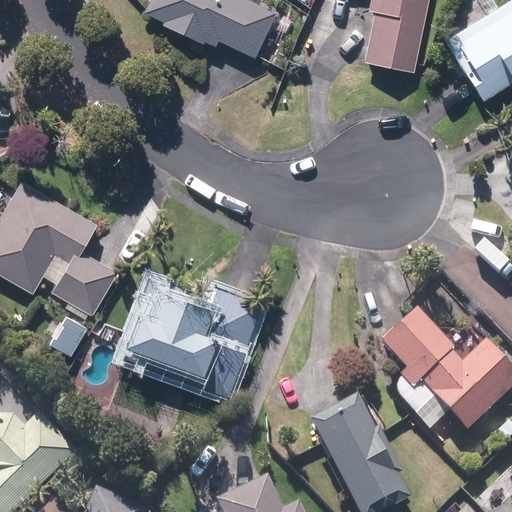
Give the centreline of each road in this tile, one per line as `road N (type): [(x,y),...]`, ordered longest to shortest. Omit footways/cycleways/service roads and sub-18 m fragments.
road 1 (residential): [(388,191),(331,200),(234,170),(177,141),(106,84),(35,0)]
road 2 (residential): [(388,191),(511,317)]
